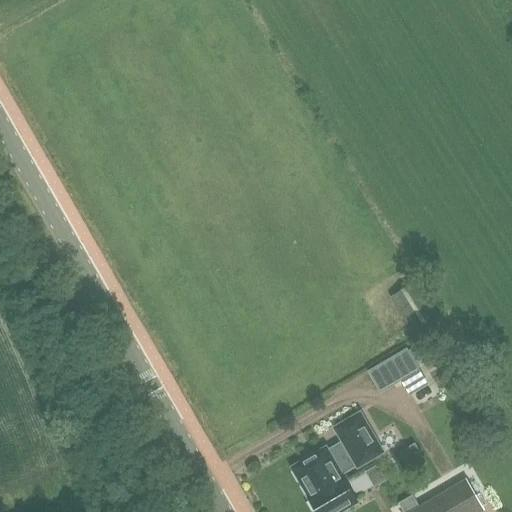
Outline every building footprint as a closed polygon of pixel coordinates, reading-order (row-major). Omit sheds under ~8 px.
[(390,297),(411,332),(438,316),(417,280),(390,297)] [(421,374),(408,351),(387,363),(400,386),(421,374)] [(344,441),(328,451),(326,448),(294,467),(304,484),(311,497),(309,498),(316,511),(336,511),(357,500),(340,472),(356,462),(358,466),(383,452),(361,414),(336,428),(344,441)] [(354,478),(366,496),(382,486),(370,468),(354,478)] [(429,506),(432,511),(483,511),(507,498),(491,470),(429,506)]
